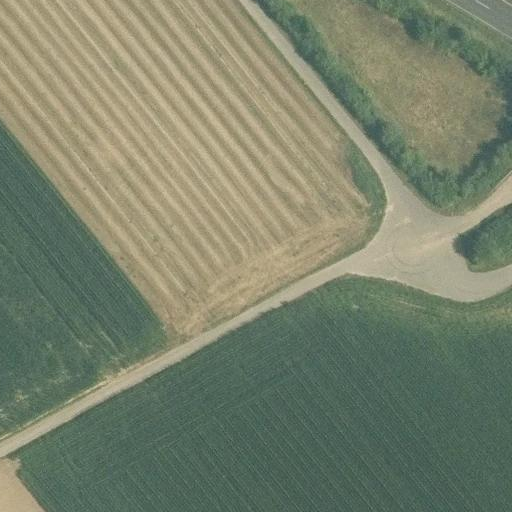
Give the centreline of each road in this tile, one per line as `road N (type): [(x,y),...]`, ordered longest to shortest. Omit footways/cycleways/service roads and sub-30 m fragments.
road 1 (track): [(0,449),(339,265),(476,218),(511,187)]
road 2 (track): [(247,0),(358,132),(408,207),(437,273),(453,285),(511,269)]
